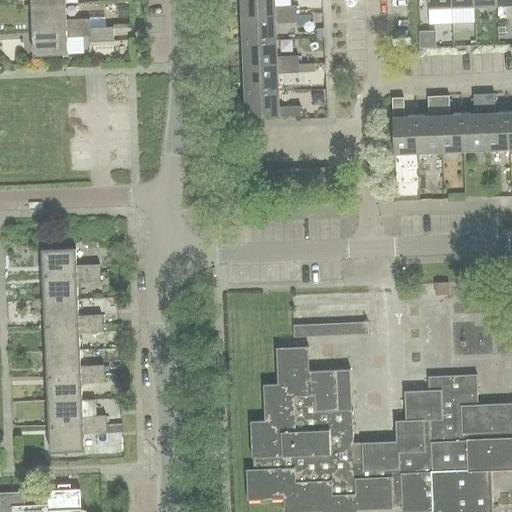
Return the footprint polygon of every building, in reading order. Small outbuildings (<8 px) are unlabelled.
[(241,0),(242,17),(297,15),(296,7),(275,7),(274,0),(241,0)] [(451,0),(428,0),(429,10),(452,9),(451,0)] [(451,0),(452,9),(475,8),(474,0),(451,0)] [(89,20),(75,21),(67,21),(66,4),(31,5),(32,30),(75,29),(89,28),(89,20)] [(131,18),(130,5),(117,5),(118,18),(131,18)] [(297,15),(242,17),(243,42),(276,41),(275,26),(297,24),(297,15)] [(75,29),(32,30),(34,56),(68,55),(67,38),(90,38),(90,43),(114,42),(114,27),(89,28),(75,29)] [(420,32),(420,48),(436,48),(436,32),(420,32)] [(244,68),(298,65),(298,58),(277,59),(276,41),(243,42),(244,68)] [(298,65),(244,68),(245,93),(278,91),(277,76),(299,75),(298,65)] [(81,85),(80,77),(68,78),(69,86),(81,85)] [(92,85),(92,77),(80,77),(81,85),(92,85)] [(278,91),(245,93),(247,119),(301,117),(300,108),(279,109),(278,91)] [(486,153),(483,95),(473,95),(474,117),(462,117),(463,154),(486,153)] [(495,116),(494,95),(483,95),(486,153),(509,152),(507,115),(495,116)] [(450,118),(449,96),(437,97),(440,155),(463,154),(462,117),(450,118)] [(437,97),(428,97),(429,118),(416,119),(418,156),(440,155),(437,97)] [(418,156),(416,119),(405,119),(404,98),(392,99),(393,120),(395,157),(418,156)] [(84,174),(83,138),(83,136),(69,136),(63,110),(47,111),(49,146),(61,146),(62,175),(84,174)] [(106,163),(106,146),(117,145),(116,110),(100,111),(96,137),(83,138),(84,174),(84,176),(107,175),(106,163)] [(306,193),(318,193),(317,168),(305,169),(306,193)] [(329,168),(317,168),(318,193),(330,192),(329,168)] [(282,194),(294,194),(293,169),(281,170),(282,194)] [(293,169),(294,194),(306,193),(305,169),(293,169)] [(259,195),(270,194),(270,170),(258,170),(259,195)] [(282,194),(281,170),(270,170),(270,194),(282,194)] [(86,274),(85,265),(76,265),(75,248),(41,249),(42,276),(86,274)] [(99,265),(85,265),(86,274),(100,273),(99,265)] [(86,274),(86,283),(100,282),(100,273),(86,274)] [(86,274),(42,276),(43,301),(78,299),(77,283),(86,283),(86,274)] [(78,299),(43,301),(44,326),(88,324),(88,315),(78,315),(78,299)] [(88,324),(102,323),(102,315),(88,315),(88,324)] [(88,324),(88,333),(102,332),(102,323),(88,324)] [(88,324),(44,326),(45,351),(80,349),(79,333),(88,333),(88,324)] [(80,349),(45,351),(46,376),(90,374),(90,365),(81,366),(80,349)] [(90,374),(104,373),(104,365),(90,365),(90,374)] [(90,374),(90,384),(104,383),(104,373),(90,374)] [(90,374),(46,376),(47,401),(82,399),(82,384),(90,384),(90,374)] [(82,399),(47,401),(49,426),(92,424),(91,416),(83,416),(82,399)] [(92,424),(106,423),(105,415),(91,416),(92,424)] [(92,424),(92,433),(106,433),(106,423),(92,424)] [(92,424),(49,426),(50,452),(84,450),(83,434),(92,433),(92,424)] [(123,432),(122,424),(106,425),(106,433),(123,432)] [(24,492),(0,493),(0,511),(86,511),(87,511),(81,509),(81,489),(71,490),(71,485),(58,485),(58,491),(47,491),(48,504),(25,506),(24,492)]
